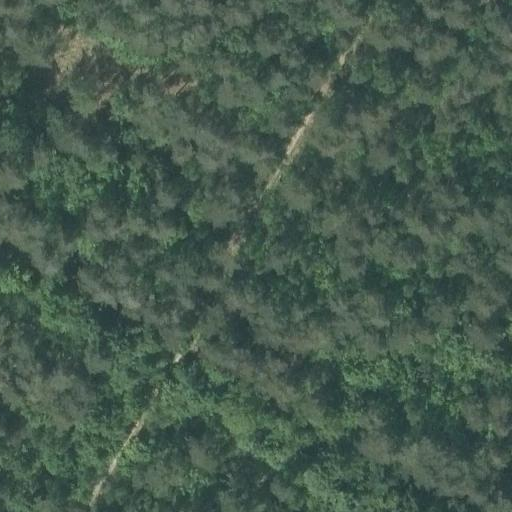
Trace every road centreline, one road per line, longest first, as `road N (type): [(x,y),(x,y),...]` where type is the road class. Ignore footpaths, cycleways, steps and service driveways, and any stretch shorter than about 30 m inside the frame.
road 1 (track): [(88,511),(374,0)]
road 2 (track): [(470,511),(0,245)]
